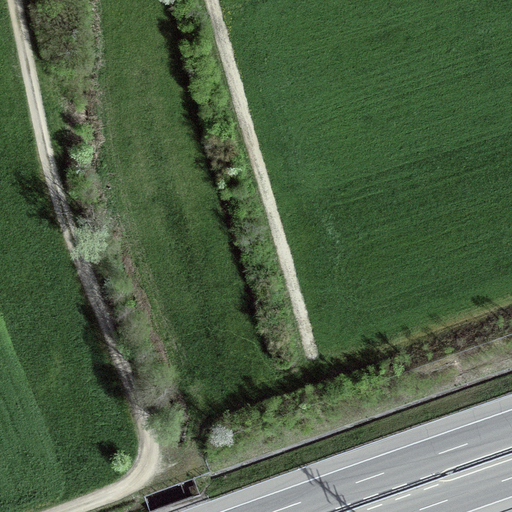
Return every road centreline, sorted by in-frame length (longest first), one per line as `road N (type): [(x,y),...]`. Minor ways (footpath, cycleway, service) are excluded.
road 1 (track): [(15,0),(59,207),(147,430),(146,466),(137,478),(66,511)]
road 2 (track): [(214,0),(308,340)]
road 3 (motorway): [(511,429),(275,511)]
